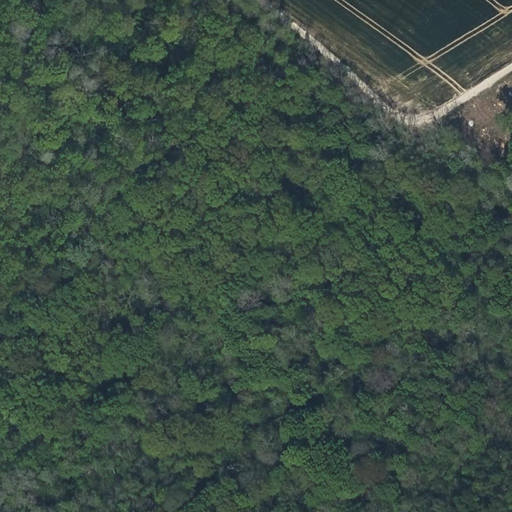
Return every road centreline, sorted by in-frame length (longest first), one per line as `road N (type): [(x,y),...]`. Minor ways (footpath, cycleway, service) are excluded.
road 1 (track): [(511,65),(428,118),(406,121),(260,0)]
road 2 (track): [(511,396),(480,425),(307,511)]
